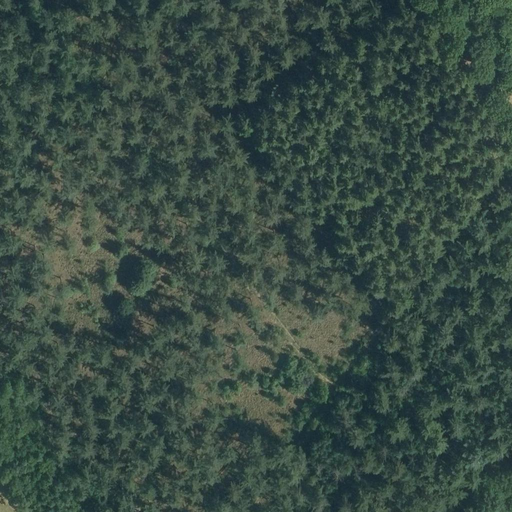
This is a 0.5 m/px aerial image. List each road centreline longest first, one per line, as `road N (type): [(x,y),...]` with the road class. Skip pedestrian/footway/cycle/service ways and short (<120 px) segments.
road 1 (track): [(234,511),(511,144)]
road 2 (track): [(424,0),(511,124)]
